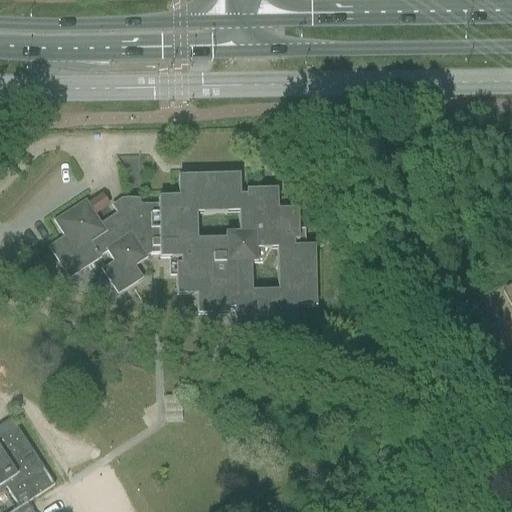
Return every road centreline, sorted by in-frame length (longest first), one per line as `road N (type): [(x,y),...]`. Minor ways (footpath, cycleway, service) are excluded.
road 1 (secondary): [(243,54),(511,48)]
road 2 (secondary): [(511,17),(257,22)]
road 3 (secondary): [(0,52),(243,54)]
road 4 (secondary): [(223,23),(0,24)]
road 5 (residential): [(0,386),(28,404),(99,511)]
